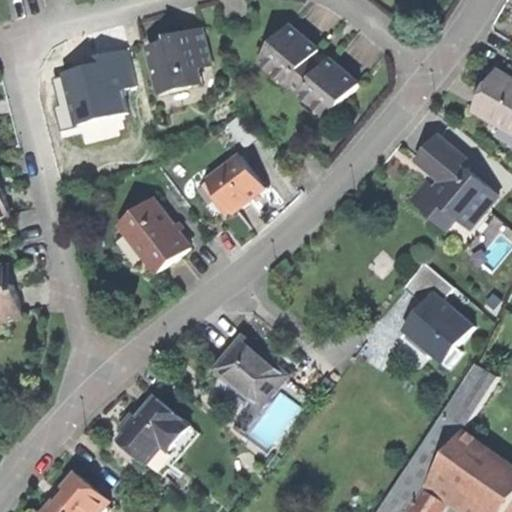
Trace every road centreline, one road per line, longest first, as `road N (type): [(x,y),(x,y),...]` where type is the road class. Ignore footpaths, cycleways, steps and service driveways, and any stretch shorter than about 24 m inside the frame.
road 1 (residential): [(159,0),(41,31),(22,61),(81,339),(107,386)]
road 2 (residential): [(107,386),(326,204),(428,76)]
road 3 (residential): [(0,493),(107,386)]
